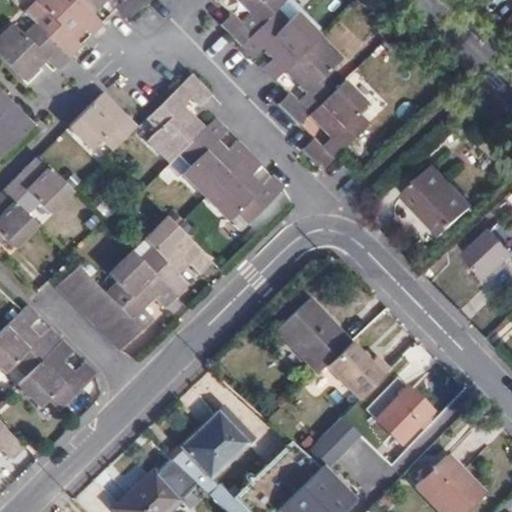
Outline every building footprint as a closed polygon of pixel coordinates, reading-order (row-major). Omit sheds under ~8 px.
[(36,24),(68,57),(79,47),(69,36),(81,25),(90,36),(103,23),(93,13),(79,0),(38,0),(35,3),(46,15),(36,24)] [(79,0),(93,13),(106,0),(122,0),(124,2),(116,9),(127,20),(147,0),(79,0)] [(235,0),(249,14),(239,25),(231,15),(220,25),(241,46),(283,4),(278,0),(235,0)] [(284,72),(317,39),(306,28),(296,39),(273,15),(283,4),(241,46),(254,60),(263,51),(273,61),(265,70),(275,81),(284,72)] [(12,26),(0,38),(0,56),(24,80),(35,69),(46,58),(56,69),(68,57),(36,24),(23,37),(12,26)] [(308,117),(341,84),(331,73),(341,63),(317,39),(284,72),(307,95),(296,105),(287,96),(278,105),(299,126),(308,117)] [(171,162),(180,153),(203,130),(181,108),(192,98),(201,105),(212,95),(191,74),(146,119),(157,130),(148,140),(171,162)] [(322,171),(340,153),(366,129),(354,117),(364,108),(341,84),(308,117),(330,140),(321,149),(313,140),(302,150),(322,171)] [(15,109),(0,93),(0,159),(33,126),(15,109)] [(101,141),(112,152),(136,128),(121,113),(102,93),(67,128),(90,152),(101,141)] [(183,175),(205,197),(249,154),(238,143),(227,154),(215,143),(227,132),(215,119),(203,130),(180,153),(192,165),(183,175)] [(249,224),(284,188),(273,178),(261,189),(250,178),(261,166),(249,154),(205,197),(229,221),(238,212),(249,224)] [(47,216),(72,192),(38,157),(21,174),(3,191),(27,216),(37,206),(47,216)] [(434,166),(402,195),(440,235),(471,207),(434,166)] [(13,250),(38,227),(27,216),(3,191),(0,194),(0,243),(3,240),(13,250)] [(197,276),(211,262),(176,227),(169,220),(144,245),(152,254),(142,262),(176,296),(187,286),(177,277),(188,266),(197,276)] [(491,230),(464,254),(486,277),(511,254),(491,230)] [(130,319),(141,330),(153,320),(143,310),(154,299),(163,308),(176,296),(142,262),(134,254),(109,278),(118,288),(109,298),(119,309),(130,319)] [(67,297),(88,276),(77,266),(56,286),(67,297)] [(78,308),(98,287),(88,276),(67,297),(78,308)] [(78,308),(88,318),(109,298),(98,287),(78,308)] [(88,318),(99,329),(119,309),(109,298),(88,318)] [(316,374),(350,342),(338,330),(336,332),(318,313),(320,311),(309,299),(275,330),(316,374)] [(16,364),(27,374),(61,341),(50,330),(38,341),(27,329),(38,318),(26,306),(0,332),(0,366),(6,374),(16,364)] [(99,329),(109,340),(130,319),(119,309),(99,329)] [(120,351),(141,330),(130,319),(109,340),(120,351)] [(27,374),(18,384),(40,407),(50,398),(61,410),(95,375),(84,364),(71,375),(60,364),(72,352),(61,341),(27,374)] [(376,422),(401,396),(391,387),(366,412),(376,422)] [(425,417),(432,410),(409,388),(401,396),(376,422),(399,445),(416,427),(420,430),(429,421),(425,417)] [(215,409),(167,457),(171,461),(196,484),(226,511),(272,511),(308,477),(319,466),(291,440),(240,490),(235,484),(230,489),(222,480),(220,482),(212,475),(248,439),(215,409)] [(309,446),(329,466),(360,435),(340,415),(309,446)] [(0,453),(9,463),(24,448),(0,424),(0,453)] [(323,462),(319,466),(346,490),(333,502),(338,507),(356,489),(350,483),(372,461),(355,444),(330,469),(323,462)] [(429,473),(423,479),(415,486),(439,511),(466,511),(484,495),(446,456),(429,473)] [(165,511),(196,484),(171,461),(157,474),(152,472),(112,510),(113,511),(165,511)] [(346,490),(319,466),(308,477),(333,502),(346,490)] [(418,474),(423,479),(429,473),(424,468),(418,474)] [(306,511),(293,499),(278,511),(306,511)]
